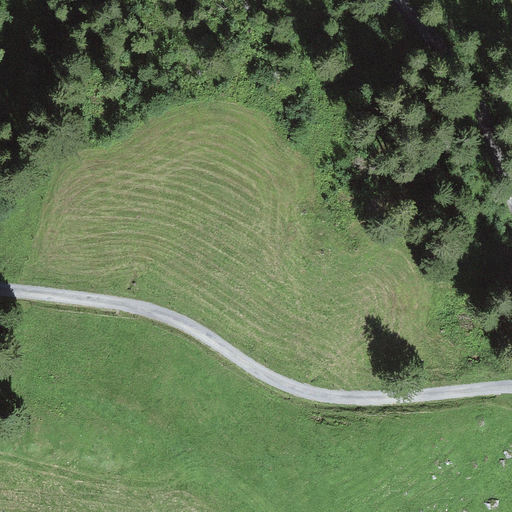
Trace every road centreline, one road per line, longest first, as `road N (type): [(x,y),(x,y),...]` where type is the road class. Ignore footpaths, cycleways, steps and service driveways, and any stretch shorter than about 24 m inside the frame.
road 1 (track): [(511,386),(351,404),(296,394),(195,331),(143,312),(0,296)]
road 2 (track): [(394,0),(474,94),(511,184)]
